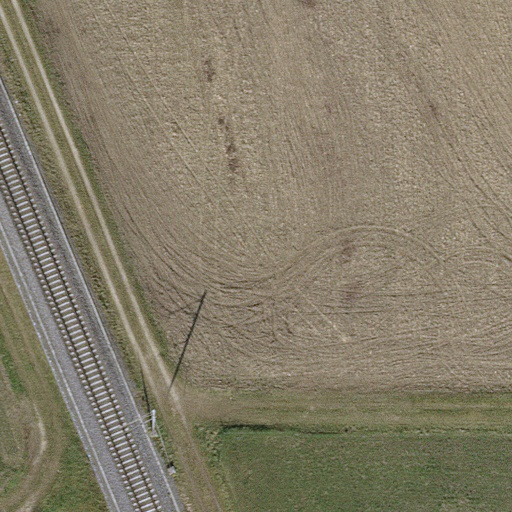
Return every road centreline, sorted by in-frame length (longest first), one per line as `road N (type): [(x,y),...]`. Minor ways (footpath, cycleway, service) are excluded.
road 1 (track): [(6,0),(217,511)]
road 2 (track): [(511,411),(241,411),(201,405),(161,383)]
road 3 (track): [(13,511),(44,474),(48,418),(0,289)]
